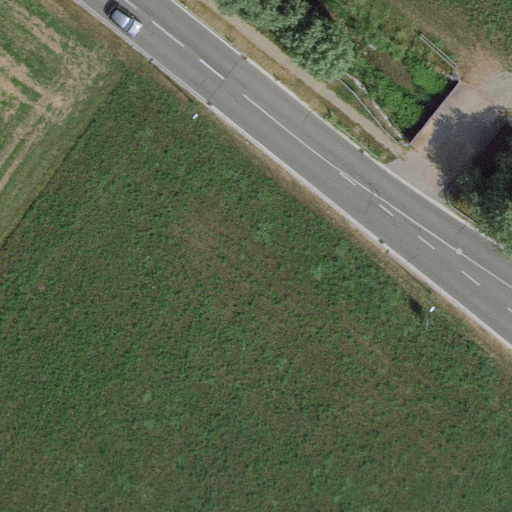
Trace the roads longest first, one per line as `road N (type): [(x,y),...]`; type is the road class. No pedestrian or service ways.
road 1 (tertiary): [(121,0),(511,299)]
road 2 (track): [(390,211),(483,95),(511,87)]
